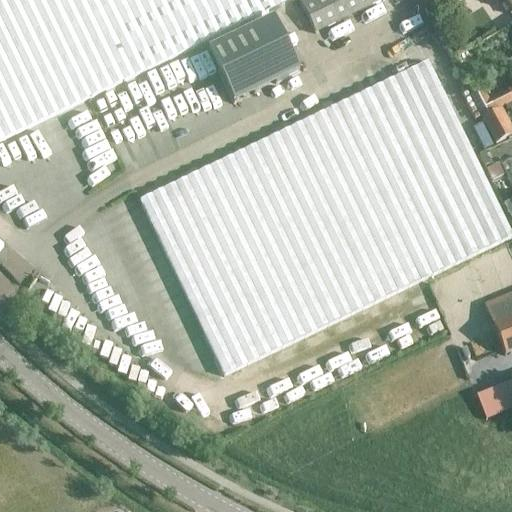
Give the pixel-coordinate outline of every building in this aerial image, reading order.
[(0,0),(0,143),(294,2),(292,0),(0,0)] [(367,9),(362,0),(294,0),(312,36),(367,9)] [(362,0),(367,9),(387,0),(362,0)] [(443,14),(463,0),(442,0),(437,4),(443,14)] [(511,0),(503,0),(504,1),(499,4),(508,16),(511,13),(511,0)] [(272,20),(206,52),(232,106),(299,74),(272,20)] [(220,380),(510,240),(425,66),(135,206),(220,380)] [(480,120),(511,103),(511,101),(507,91),(487,101),(483,92),(469,99),(480,120)] [(481,121),(494,147),(511,136),(511,131),(501,110),(481,121)] [(491,183),(503,178),(497,166),(485,172),(491,183)] [(502,357),(511,353),(511,296),(483,309),(502,357)]
